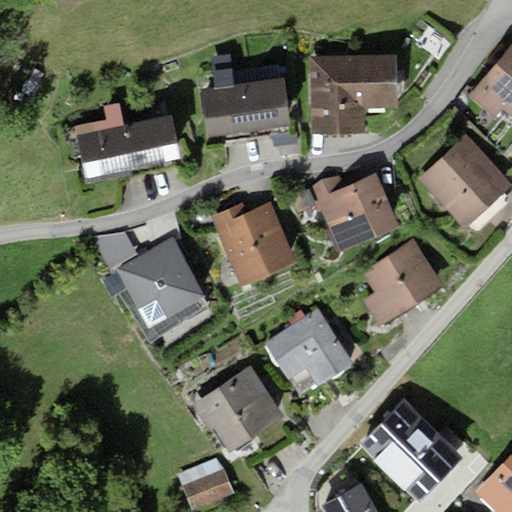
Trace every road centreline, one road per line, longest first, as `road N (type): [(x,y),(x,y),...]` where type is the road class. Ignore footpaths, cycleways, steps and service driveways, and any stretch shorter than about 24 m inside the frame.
road 1 (residential): [(503,0),(443,97),(384,151),(246,174),(122,222),(0,239)]
road 2 (residential): [(511,237),(310,471),(298,511)]
